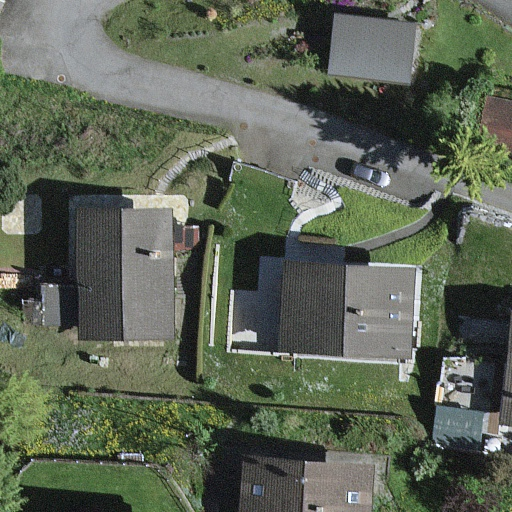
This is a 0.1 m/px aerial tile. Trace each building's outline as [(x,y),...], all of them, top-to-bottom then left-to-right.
[(333,6),(330,65),(414,70),(417,10),(333,6)] [(173,211),(75,207),(69,341),(168,345),(173,211)] [(410,271),(279,265),(274,354),(405,361),(410,271)] [(511,328),(500,428),(511,429),(511,328)] [(371,511),(375,468),(250,455),(244,511),(371,511)]
